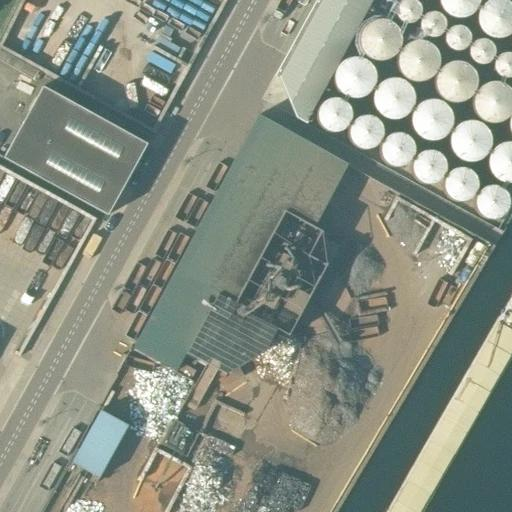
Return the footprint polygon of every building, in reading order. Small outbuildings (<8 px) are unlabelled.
[(320,0),(279,76),(296,119),(305,125),(372,0),(320,0)] [(417,13),(417,11),(417,9),(416,6),(415,4),(413,2),(410,0),(398,0),(396,1),(395,3),(393,5),(392,7),(392,10),(391,12),(392,14),(393,17),(394,19),(396,21),(398,23),(400,23),(403,24),(405,24),(408,24),(410,23),(412,21),(414,20),(415,19),(416,16),(417,13)] [(467,0),(437,0),(445,23),(472,14),(467,0)] [(441,27),(441,25),(441,22),(440,19),(439,17),(437,15),(435,14),(432,13),(430,12),(428,12),(425,13),(422,14),(420,15),(419,17),(417,19),(416,20),(416,23),(416,25),(416,28),(417,30),(418,33),(420,35),(422,36),(425,37),(427,38),(429,38),(432,37),(434,36),(436,35),(438,34),(439,32),(440,29),(441,27)] [(396,45),(396,41),(396,38),(395,34),(393,30),(391,28),(390,27),(387,24),(385,23),(383,22),(379,22),(376,21),(371,22),(368,23),(365,25),(362,27),(360,30),(358,34),(357,38),(356,42),(357,44),(357,46),(358,50),(360,53),(362,56),(365,58),(366,59),(369,60),(373,61),(377,61),(381,61),(383,60),(385,59),(389,57),(391,55),(393,52),(395,49),(396,45)] [(465,41),(466,38),(465,36),(465,33),(463,31),(462,29),(460,28),(457,26),(455,26),(452,26),(451,26),(448,26),(446,27),(444,29),(442,31),(441,33),(440,36),(440,39),(440,41),(441,43),(442,46),(444,48),(446,49),(449,50),(450,51),(453,51),(456,51),(458,50),(460,49),(462,48),(463,46),(464,44),(465,41)] [(490,54),(490,52),(489,49),(489,46),(487,44),(486,42),(484,41),(481,40),(478,39),(476,39),(474,39),(471,40),(470,41),(468,43),(466,45),(465,47),(464,50),(464,52),(464,55),(465,57),(467,59),(468,61),(470,63),(472,64),(475,65),(478,65),(480,64),(483,63),(485,62),(486,61),(488,58),(489,57),(490,54)] [(434,64),(434,62),(434,58),(433,55),(432,53),(431,51),(428,48),(425,45),(421,43),(420,43),(417,42),(414,42),(410,42),(406,44),(403,46),(400,48),(399,49),(397,52),(396,54),(395,58),(394,61),(394,63),(395,66),(395,68),(396,71),(398,74),(401,77),(404,79),(407,81),(411,82),(413,82),(415,82),(419,81),(421,81),(423,80),(426,78),(429,76),(431,73),(433,70),(434,66),(434,64)] [(511,58),(510,56),(508,54),(505,53),(503,53),(500,53),(498,53),(495,54),(493,55),(492,57),(490,59),(489,61),(489,63),(488,66),(489,69),(490,71),(491,73),(493,75),(495,76),(497,77),(500,78),(502,78),(505,78),(507,77),(509,75),(511,74),(511,72),(511,58)] [(374,84),(375,80),(374,76),(374,75),(373,72),(371,68),(368,65),(365,63),(362,61),(360,61),(357,60),(353,60),(350,60),(346,61),(342,63),(339,66),(336,69),(335,73),(334,77),(333,81),(334,84),(334,87),(335,89),(337,93),(339,94),(341,96),(344,98),(347,100),(351,101),(353,101),(355,101),(358,100),(363,99),(365,97),(368,95),(371,92),(373,88),(374,84)] [(472,86),(472,82),(471,78),(470,74),(468,71),(466,68),(463,66),(459,64),(457,63),(455,63),(451,63),(447,63),(443,64),(440,66),(437,69),(435,72),(433,75),(432,79),(432,83),(432,87),(434,91),(435,94),(438,97),(441,99),(445,101),(449,102),(453,102),(456,102),(459,101),(461,101),(464,99),(467,96),(469,93),(470,90),(471,88),(472,86)] [(413,105),(413,101),(413,97),(411,93),(409,89),(407,86),(404,84),(401,82),(399,81),(396,81),(392,80),(388,81),(386,81),(383,82),(380,84),(378,86),(375,89),(373,93),(372,98),(372,102),(372,106),(374,110),(376,113),(379,117),(382,119),(386,121),(390,121),(393,122),(397,121),(401,120),(405,118),(408,115),(410,111),(412,108),(413,105)] [(509,107),(510,103),(510,100),(509,98),(508,95),(506,91),(503,88),(500,86),(497,84),(493,83),(491,83),(489,83),(485,84),(483,84),(481,85),(478,87),(475,89),(474,91),(472,93),(471,96),(470,100),(470,104),(470,107),(471,111),(474,115),(476,117),(479,120),(482,121),(486,123),(488,123),(490,123),(494,123),(498,121),(501,120),(504,117),(507,113),(508,110),(509,107)] [(146,144),(42,86),(22,123),(126,181),(146,144)] [(349,119),(349,117),(349,114),(348,111),(346,108),(344,105),(342,103),(339,101),(336,101),(332,100),(329,101),(326,102),(323,104),(321,105),(319,108),(317,111),(316,114),(316,117),(317,121),(318,123),(319,126),(322,129),(324,131),(327,132),(331,133),(334,133),(337,133),(340,131),(342,130),(345,128),(347,125),(348,122),(349,119)] [(451,126),(452,122),(451,118),(450,114),(448,110),(445,107),(442,104),(438,102),(433,101),(430,101),(426,102),(423,103),(419,105),(416,108),(415,109),(413,111),(412,114),(410,118),(410,123),(411,126),(411,129),(412,131),(414,134),(417,137),(420,139),(422,141),(424,142),(428,143),(431,143),(435,142),(439,141),(443,139),(445,137),(446,136),(447,135),(449,132),(450,129),(451,126)] [(380,137),(381,134),(380,130),(379,127),(378,125),(375,122),(373,120),(370,119),(366,118),(363,118),(360,118),(357,119),(355,121),(352,123),(350,125),(349,128),(348,132),(348,135),(348,138),(349,141),(351,144),(353,146),(355,148),(358,149),(361,150),(364,151),(368,150),(371,149),(373,148),(376,145),(378,143),(379,140),(380,137)] [(489,147),(490,145),(490,140),(489,138),(488,135),(487,132),(486,131),(484,128),(480,125),(479,124),(476,123),(472,122),(468,122),(464,123),(460,124),(457,126),(454,129),(452,131),(450,135),(449,139),(448,142),(448,144),(449,148),(450,152),(452,155),(455,158),(458,160),(460,161),(463,162),(466,163),(470,163),(473,163),(475,162),(478,162),(481,160),(484,157),(487,154),(488,151),(489,147)] [(22,123),(3,158),(107,216),(126,181),(22,123)] [(145,341),(181,361),(187,350),(224,371),(263,354),(278,328),(287,333),(326,263),(305,252),(310,242),(307,240),(343,176),(261,132),(145,341)] [(412,154),(412,151),(412,147),(410,144),(409,142),(407,139),(404,137),(401,136),(397,135),(395,135),(392,135),(389,136),(386,138),(383,140),(381,143),(380,146),(379,149),(379,152),(380,156),(381,158),(382,161),(384,163),(387,165),(390,167),(393,168),(396,168),(399,167),(402,166),(405,165),(408,162),(410,159),(411,157),(412,154)] [(511,143),(510,143),(507,143),(503,143),(499,144),(497,146),(493,149),(490,152),(488,156),(488,158),(487,160),(487,164),(487,166),(487,169),(489,173),(491,176),(493,179),(496,181),(500,183),(504,184),(508,184),(511,183),(511,143)] [(443,172),(443,168),(443,166),(442,163),(441,160),(439,157),(436,155),(433,154),(430,153),(426,152),(423,153),(420,154),(418,155),(415,157),(413,160),(412,163),(411,166),(411,169),(411,172),(412,175),(413,178),(416,181),(419,183),(421,184),(424,185),(428,185),(431,185),(434,183),(436,182),(439,180),(441,178),(442,175),(443,172)] [(475,189),(475,186),(474,182),(473,179),(472,177),(470,174),(467,172),(464,171),(460,170),(457,170),(454,170),(451,171),(449,172),(446,175),(444,178),(443,181),(442,184),(442,187),(442,190),(444,193),(445,195),(446,197),(448,199),(450,200),(453,202),(455,202),(457,202),(459,202),(463,202),(465,201),(468,199),(470,197),(472,195),(474,192),(475,189)] [(506,206),(506,203),(506,199),(505,196),(503,194),(501,191),(498,189),(495,188),(492,187),(489,187),(486,187),(483,188),(480,190),(478,192),(476,195),(474,198),(474,200),(473,204),(474,207),(475,210),(477,213),(479,215),(481,217),(484,219),(487,220),(490,220),(493,219),(497,218),(499,217),(502,215),(504,212),(505,209),(506,206)] [(70,463),(68,467),(96,482),(98,478),(127,426),(129,423),(101,408),(99,411),(70,463)]
